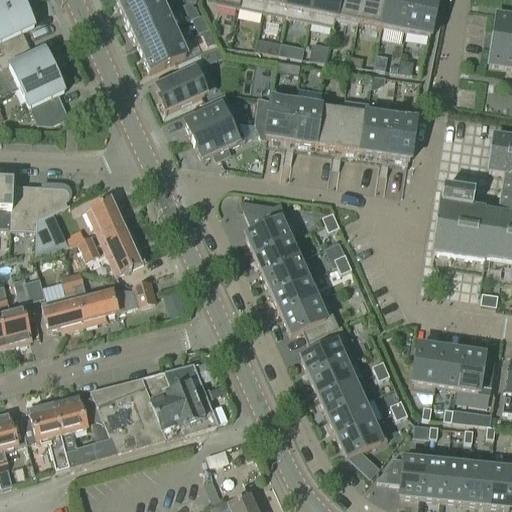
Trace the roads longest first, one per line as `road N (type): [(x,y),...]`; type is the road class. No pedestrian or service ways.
road 1 (residential): [(201,180),(209,217),(310,442),(336,482),(374,511)]
road 2 (residential): [(0,389),(221,333)]
road 3 (residential): [(418,218),(461,0)]
road 4 (residential): [(201,180),(418,218)]
road 5 (residential): [(418,218),(405,303),(411,317),(511,332)]
road 6 (residential): [(148,174),(72,0)]
road 7 (residential): [(148,174),(221,333)]
road 8 (residential): [(221,333),(289,481)]
road 9 (residential): [(0,166),(148,174)]
